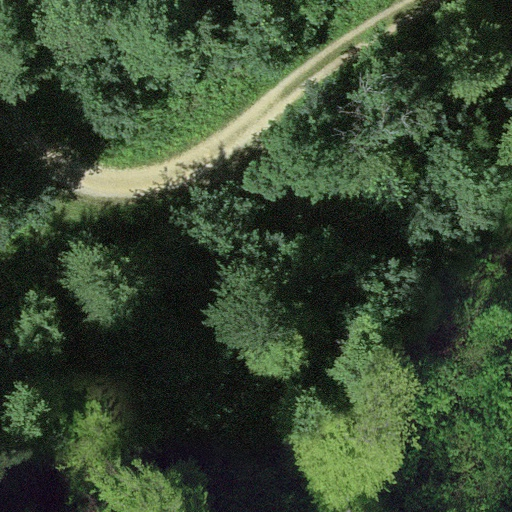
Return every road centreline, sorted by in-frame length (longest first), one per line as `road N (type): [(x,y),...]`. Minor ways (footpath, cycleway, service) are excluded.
road 1 (track): [(416,0),(0,248)]
road 2 (track): [(169,150),(379,251),(511,265)]
road 3 (track): [(0,91),(48,167),(123,177)]
